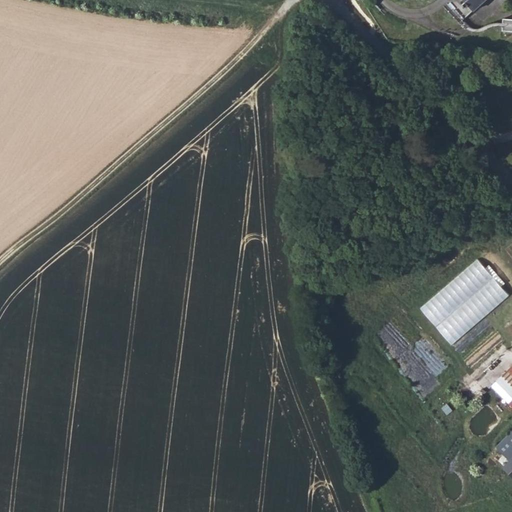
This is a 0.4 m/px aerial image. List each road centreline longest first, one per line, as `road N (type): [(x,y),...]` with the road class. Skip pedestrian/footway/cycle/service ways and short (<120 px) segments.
road 1 (track): [(286,0),(242,52),(0,260)]
road 2 (unclassified): [(335,0),(511,181)]
